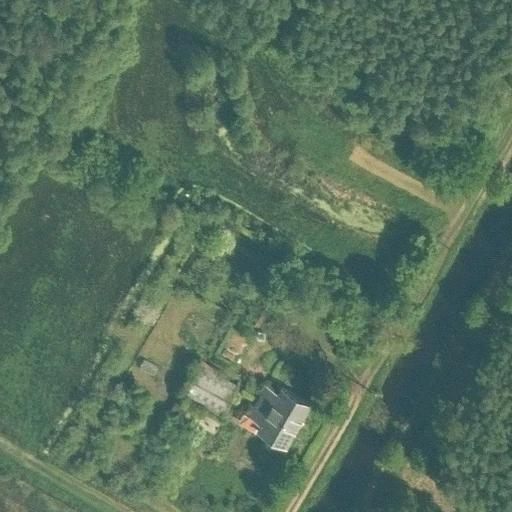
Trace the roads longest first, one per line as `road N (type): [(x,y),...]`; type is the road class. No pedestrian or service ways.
road 1 (track): [(290,511),(511,130)]
road 2 (track): [(115,511),(0,443)]
